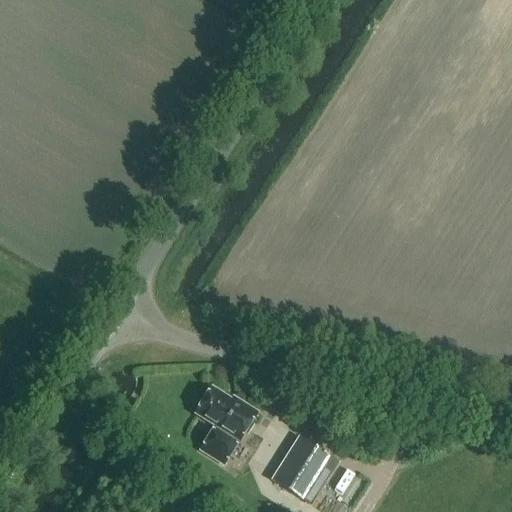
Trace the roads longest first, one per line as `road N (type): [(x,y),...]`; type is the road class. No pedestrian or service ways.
road 1 (unclassified): [(511,419),(211,348),(121,310)]
road 2 (unclassified): [(121,310),(318,0)]
road 3 (unclassified): [(0,500),(121,310)]
